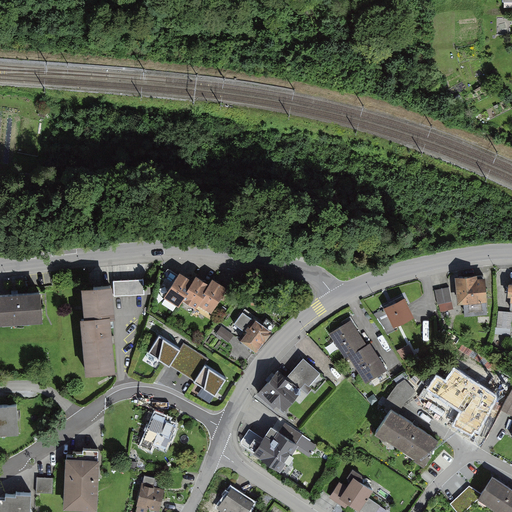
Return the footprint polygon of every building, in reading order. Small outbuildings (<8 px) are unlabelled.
[(192,279),(178,271),(163,297),(177,305),(180,299),(192,279)] [(455,274),(458,302),(463,301),(465,313),(488,311),(486,299),(488,299),(485,275),(478,275),(478,272),(455,274)] [(209,282),(195,274),(192,279),(180,299),(194,308),(197,304),(209,282)] [(226,286),(212,278),(209,282),(197,304),(210,312),(226,286)] [(144,279),(116,280),(117,297),(151,295),(150,287),(144,287),(144,279)] [(84,373),(114,370),(109,318),(115,317),(113,297),(112,283),(84,285),(80,286),(83,317),(79,317),(84,373)] [(449,287),(435,290),(438,304),(439,304),(452,301),(449,287)] [(0,321),(42,318),(40,291),(0,294),(0,321)] [(405,298),(385,308),(386,309),(376,314),(386,334),(396,329),(395,327),(414,317),(405,298)] [(454,308),(452,301),(439,304),(441,311),(454,308)] [(234,323),(245,330),(254,317),(243,310),(234,323)] [(511,311),(498,311),(498,334),(511,334),(511,311)] [(273,329),(271,328),(275,323),(267,317),(263,322),(255,316),(254,317),(245,330),(239,338),(243,341),(241,343),(253,351),(254,349),(257,351),(273,329)] [(368,344),(351,318),(329,332),(330,334),(346,359),(349,356),(356,352),(360,350),(368,344)] [(221,325),(216,332),(229,341),(234,334),(221,325)] [(180,348),(158,335),(147,353),(169,366),(180,348)] [(371,342),(368,344),(360,350),(356,352),(349,356),(366,382),(370,380),(388,368),(371,342)] [(183,343),(180,348),(169,366),(193,381),(203,364),(207,358),(183,343)] [(286,377),(278,370),(260,389),(283,410),(301,390),(307,395),(313,389),(310,386),(321,374),(303,358),(286,377)] [(227,378),(203,364),(193,381),(217,395),(227,378)] [(449,407),(467,416),(482,387),(464,378),(449,407)] [(511,389),(502,408),(511,412),(511,389)] [(0,404),(0,434),(17,433),(16,404),(0,404)] [(439,437),(391,406),(374,431),(385,438),(386,437),(415,456),(414,457),(424,464),(432,451),(430,450),(439,437)] [(170,417),(155,411),(140,443),(151,448),(153,443),(165,448),(176,424),(168,420),(170,417)] [(280,418),(275,426),(298,441),(303,433),(280,418)] [(275,426),(271,423),(253,451),(280,469),(298,442),(298,441),(275,426)] [(66,454),(63,507),(97,508),(100,456),(66,454)] [(346,486),(338,481),(329,497),(347,508),(351,502),(360,508),(373,487),(353,475),(346,486)] [(511,511),(511,488),(492,476),(478,499),(499,511),(511,511)] [(39,477),(38,494),(54,494),(54,477),(39,477)] [(166,488),(141,483),(135,511),(148,511),(149,508),(162,511),(166,488)] [(246,511),(253,501),(230,486),(217,507),(224,511),(246,511)] [(30,511),(31,490),(16,490),(16,492),(6,491),(5,495),(0,495),(0,501),(0,511),(30,511)]
